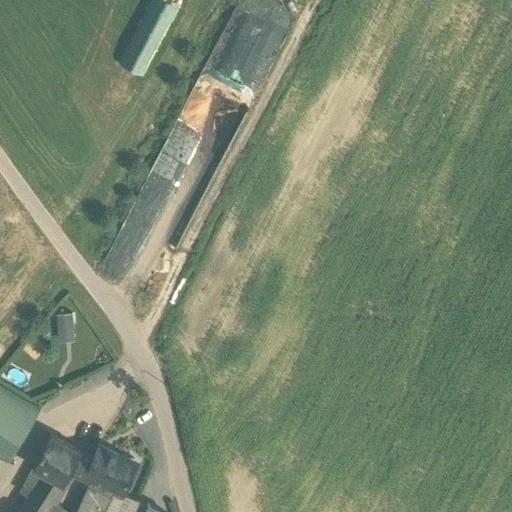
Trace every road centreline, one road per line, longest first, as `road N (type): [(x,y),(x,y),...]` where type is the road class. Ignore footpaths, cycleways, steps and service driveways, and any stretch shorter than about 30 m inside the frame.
road 1 (track): [(334,0),(145,360)]
road 2 (unclassified): [(0,158),(129,330),(167,416),(189,511)]
